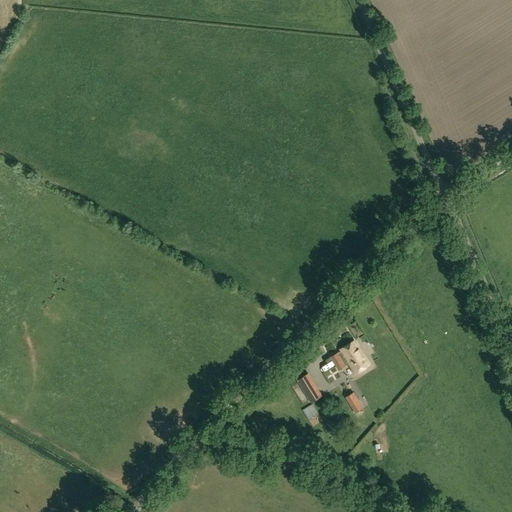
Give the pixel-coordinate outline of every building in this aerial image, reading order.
[(361,344),(369,339),(362,327),(354,332),(361,344)] [(339,354),(339,353),(331,357),(339,370),(346,366),(346,365),(349,363),(355,372),(368,364),(355,342),(342,350),(343,352),(339,354)] [(362,379),(375,373),(373,368),(360,374),(362,379)] [(322,396),(308,373),(297,380),(310,402),(322,396)] [(355,413),(363,409),(358,401),(350,405),(355,413)]
